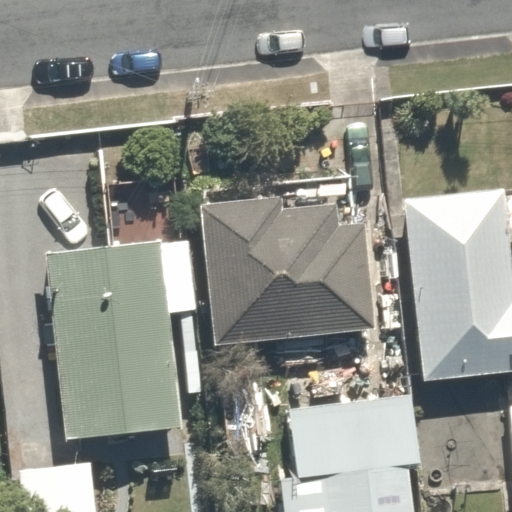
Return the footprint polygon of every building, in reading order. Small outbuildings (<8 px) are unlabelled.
[(356,351),(344,246),(322,248),(319,224),(265,230),(263,217),(178,227),(194,369),(356,351)] [(472,222),(377,231),(395,414),(511,402),(511,324),(482,327),(472,222)] [(141,457),(120,271),(6,283),(27,469),(141,457)] [(511,511),(511,436),(477,440),(485,511),(511,511)] [(376,511),(374,492),(241,507),(241,511),(376,511)]
